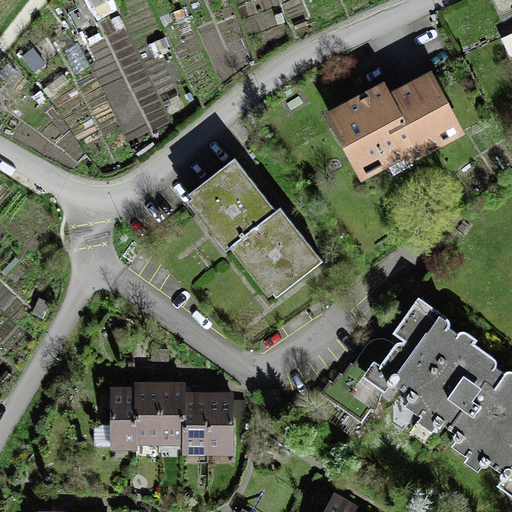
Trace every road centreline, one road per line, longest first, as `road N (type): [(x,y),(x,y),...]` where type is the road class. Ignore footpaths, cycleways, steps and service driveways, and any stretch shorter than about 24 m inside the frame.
road 1 (residential): [(0,437),(80,305),(90,265),(255,375),(428,248)]
road 2 (residential): [(437,0),(309,55),(252,90),(146,184),(118,197),(89,200),(0,149)]
